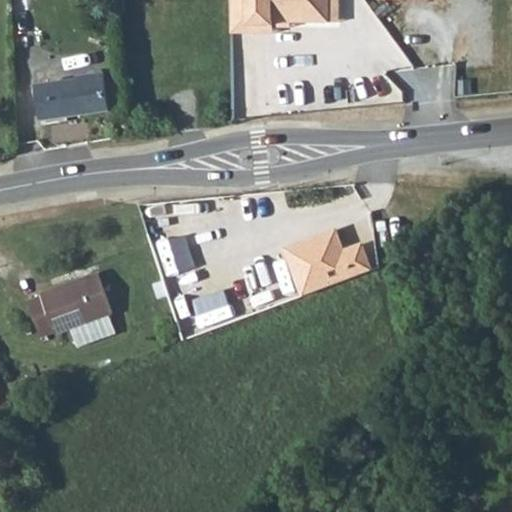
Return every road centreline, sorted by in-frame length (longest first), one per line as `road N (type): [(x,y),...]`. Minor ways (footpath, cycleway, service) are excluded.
road 1 (secondary): [(127,169),(264,176),(396,143)]
road 2 (secondary): [(396,143),(259,137),(127,169)]
road 3 (unknown): [(36,184),(26,0)]
road 4 (secondary): [(127,169),(0,191)]
